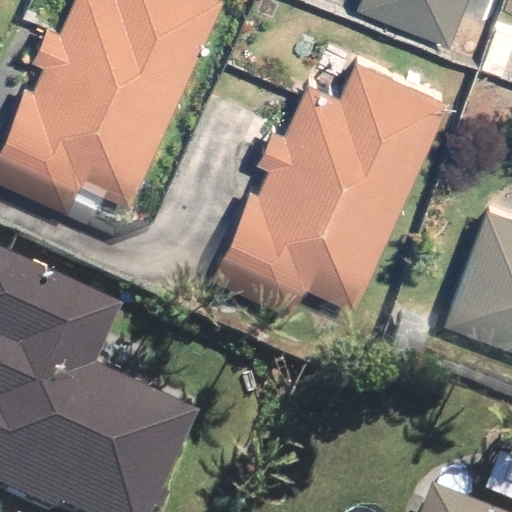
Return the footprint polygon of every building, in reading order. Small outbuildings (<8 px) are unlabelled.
[(135,185),(217,0),(71,0),(0,158),(0,161),(71,193),(85,163),(135,185)] [(388,0),(455,26),(465,0),(388,0)] [(359,289),(451,88),(362,47),(344,86),(309,69),(219,263),(293,298),(308,266),(359,289)] [(511,201),(494,195),(453,307),(511,328),(511,201)] [(0,488),(50,511),(146,511),(193,413),(89,364),(116,306),(0,251),(0,488)] [(488,511),(420,486),(409,511),(488,511)]
